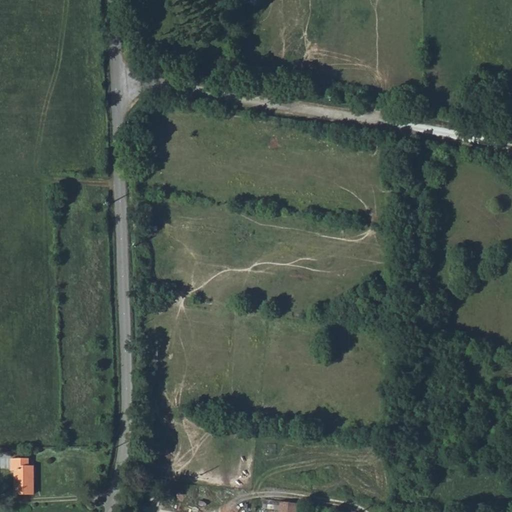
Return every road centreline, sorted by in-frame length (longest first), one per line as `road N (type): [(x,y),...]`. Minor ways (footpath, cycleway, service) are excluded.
road 1 (unclassified): [(116,511),(130,414),(114,0)]
road 2 (track): [(117,84),(511,144)]
